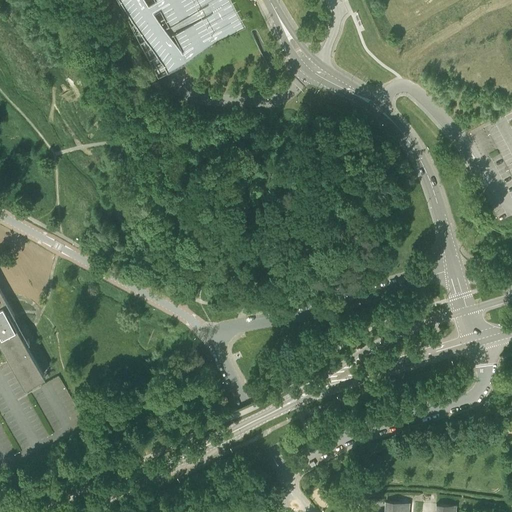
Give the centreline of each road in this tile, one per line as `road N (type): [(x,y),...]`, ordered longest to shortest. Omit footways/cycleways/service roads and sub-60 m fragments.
road 1 (residential): [(281,473),(354,434),(472,397),(486,376),(479,342)]
road 2 (tertiary): [(77,511),(303,395)]
road 3 (unclassified): [(216,339),(152,295),(0,215)]
road 4 (unclassified): [(454,272),(359,301),(241,323),(216,339)]
road 5 (unclassified): [(454,272),(422,164),(374,104)]
road 6 (tertiary): [(465,311),(383,340),(303,395)]
road 7 (tertiary): [(303,395),(479,342)]
road 8 (unclassified): [(374,104),(307,57),(268,0)]
road 9 (unclassified): [(374,104),(394,87),(409,89),(480,170)]
road 10 (unclassified): [(281,473),(216,339)]
